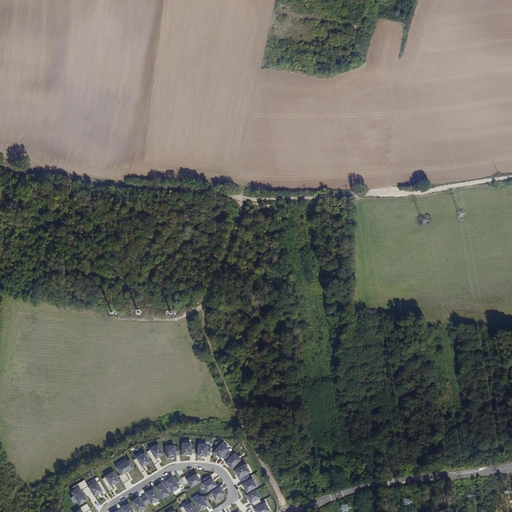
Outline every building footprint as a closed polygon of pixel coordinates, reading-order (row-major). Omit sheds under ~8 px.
[(274,206),(259,206),(259,215),(274,215),(274,206)] [(193,443),(183,443),(182,455),(192,456),(193,443)] [(230,449),(223,443),(214,453),(221,459),(230,449)] [(165,454),(159,444),(150,449),(156,459),(165,454)] [(209,445),(199,444),(197,456),(207,458),(209,445)] [(176,445),(166,446),(167,459),(177,458),(176,445)] [(152,463),(145,452),(136,458),(143,468),(152,463)] [(242,460),(235,453),(226,463),(233,469),(242,460)] [(135,468),(130,460),(116,468),(121,476),(135,468)] [(251,472),(246,464),(234,471),(239,480),(251,472)] [(120,482),(114,472),(105,477),(111,487),(120,482)] [(202,482),(197,473),(187,480),(192,488),(202,482)] [(181,487),(174,476),(166,481),(173,493),(181,487)] [(218,486),(213,478),(203,484),(207,492),(218,486)] [(253,480),(245,484),(249,492),(257,487),(253,480)] [(103,492),(97,482),(88,487),(95,497),(103,492)] [(171,494),(164,483),(156,488),(163,499),(171,494)] [(88,500),(80,487),(72,492),(80,506),(88,500)] [(221,487),(213,492),(217,500),(226,496),(221,487)] [(160,499),(154,489),(146,494),(152,504),(160,499)] [(257,490),(248,495),(252,503),(261,498),(257,490)] [(139,511),(147,508),(140,497),(132,502),(138,511),(139,511)] [(202,497),(196,500),(201,510),(208,506),(202,497)] [(134,511),(129,503),(121,509),(123,511),(134,511)] [(196,511),(192,503),(185,507),(187,511),(196,511)]
